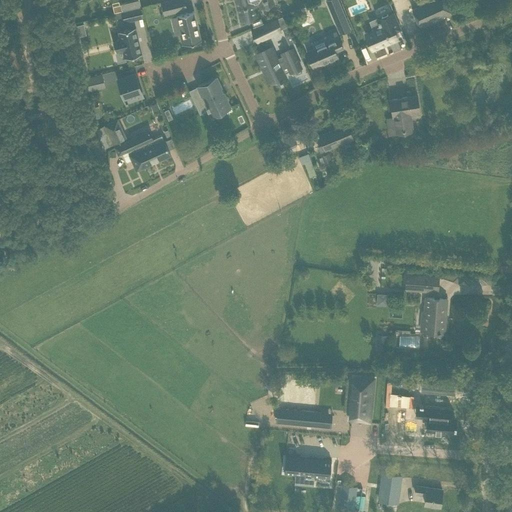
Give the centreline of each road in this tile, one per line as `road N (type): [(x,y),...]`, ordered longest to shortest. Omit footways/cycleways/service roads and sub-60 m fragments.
road 1 (residential): [(261,126),(329,87),(511,9)]
road 2 (residential): [(113,210),(261,126)]
road 3 (residential): [(352,443),(493,452)]
road 4 (tertiary): [(493,452),(511,328)]
